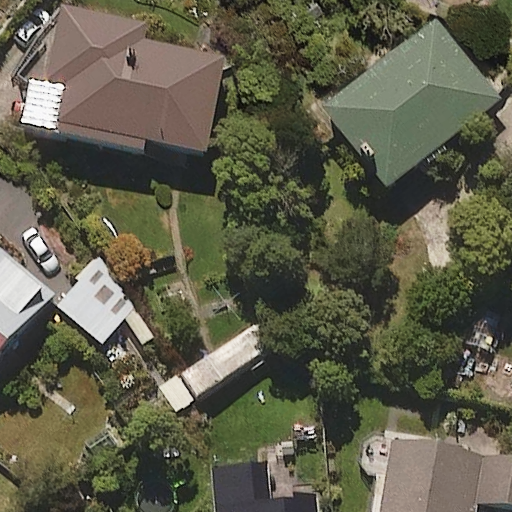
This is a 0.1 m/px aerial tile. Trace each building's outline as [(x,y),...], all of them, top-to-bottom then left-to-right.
[(145,42),(62,24),(21,84),(38,99),(29,140),(153,167),(155,157),(218,171),(225,140),(222,139),(237,71),(143,51),(145,42)] [(508,112),(443,32),(331,124),(396,204),(508,112)] [(0,257),(0,378),(59,306),(0,257)] [(97,268),(59,312),(106,354),(144,310),(97,268)] [(260,367),(240,341),(186,381),(205,407),(260,367)] [(119,412),(143,447),(181,420),(156,385),(119,412)] [(511,511),(511,471),(396,456),(388,511),(511,511)] [(276,510),(273,472),(218,476),(221,511),(325,511),(325,506),(276,510)]
